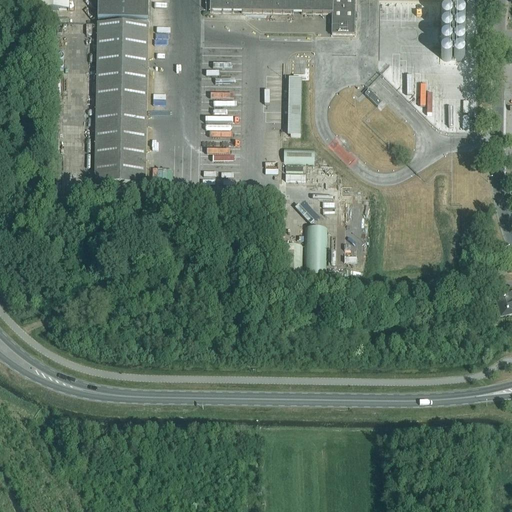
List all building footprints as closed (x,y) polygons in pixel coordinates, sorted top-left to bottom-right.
[(68,0),(37,0),(38,10),(69,11),(68,0)] [(97,0),(97,21),(147,22),(147,0),(97,0)] [(354,0),(208,0),(209,13),(330,16),(330,36),(353,36),(354,0)] [(147,25),(97,25),(94,185),(145,185),(147,25)] [(435,48),(470,48),(470,26),(435,25),(435,48)] [(298,56),(298,65),(304,65),(304,61),(314,61),(314,57),(298,56)] [(443,73),(459,73),(459,62),(443,62),(443,73)] [(302,81),(288,80),(287,138),(301,138),(302,81)] [(364,95),(378,108),(382,104),(369,91),(364,95)] [(390,132),(398,123),(385,110),(376,119),(390,132)] [(173,158),(174,128),(153,127),(152,157),(173,158)] [(314,151),(284,150),(284,166),(314,167),(314,151)] [(171,193),(171,170),(152,169),(152,193),(171,193)] [(327,231),(305,230),(303,276),(325,277),(327,231)] [(302,248),(280,247),(279,288),(302,288),(302,248)] [(511,293),(494,298),(500,319),(511,315),(511,293)]
